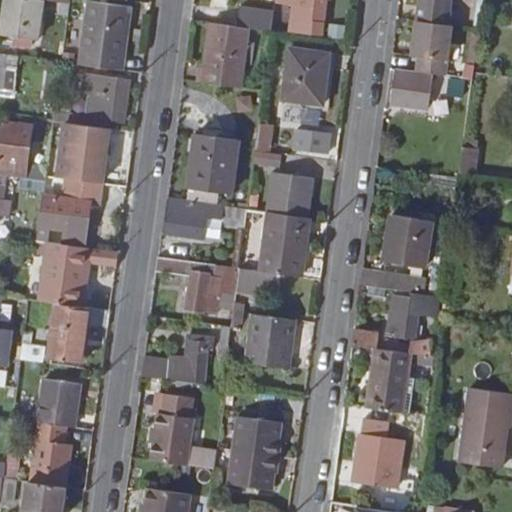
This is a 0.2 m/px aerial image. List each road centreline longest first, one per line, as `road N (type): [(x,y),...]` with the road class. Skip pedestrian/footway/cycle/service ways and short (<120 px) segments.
road 1 (unclassified): [(100,511),(172,0)]
road 2 (unclassified): [(310,511),(380,0)]
